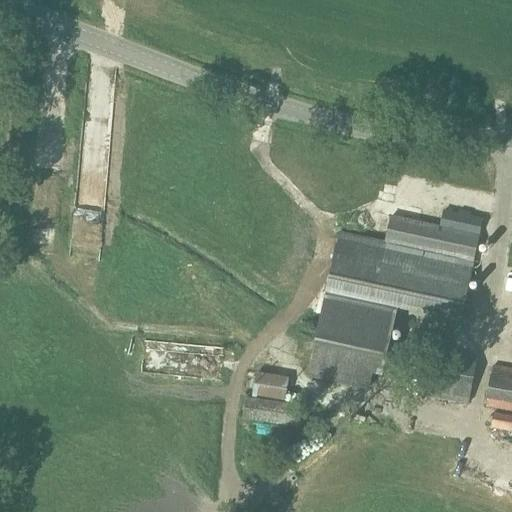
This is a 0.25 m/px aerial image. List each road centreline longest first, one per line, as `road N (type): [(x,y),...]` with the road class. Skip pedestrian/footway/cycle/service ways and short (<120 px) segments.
road 1 (tertiary): [(0,3),(264,105),(362,130),(511,141)]
road 2 (unknown): [(503,142),(482,303),(489,331),(511,345)]
